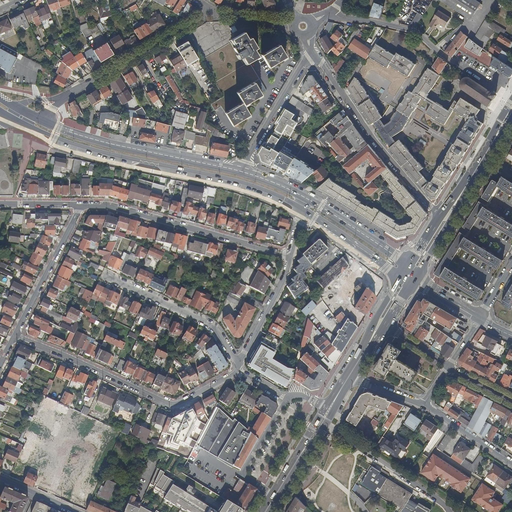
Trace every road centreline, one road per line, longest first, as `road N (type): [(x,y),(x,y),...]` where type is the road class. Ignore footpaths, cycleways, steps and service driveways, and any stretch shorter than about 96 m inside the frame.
road 1 (primary): [(8,118),(74,146),(241,182),(302,209)]
road 2 (residential): [(14,336),(171,405),(238,366)]
road 3 (residential): [(290,255),(82,204)]
road 4 (primary): [(241,171),(106,142),(39,117)]
road 5 (residential): [(311,53),(439,216)]
road 6 (residential): [(511,98),(415,32),(332,10)]
road 7 (primary): [(419,271),(511,120)]
road 8 (residential): [(67,96),(210,11)]
road 9 (residential): [(107,276),(215,329),(238,366)]
road 10 (primary): [(270,511),(352,377)]
road 11 (primary): [(400,276),(325,407)]
road 12 (residential): [(82,204),(14,336)]
road 13 (residential): [(241,171),(311,53)]
road 14 (primary): [(511,100),(439,216)]
road 15 (primary): [(325,407),(260,511)]
road 16 (residential): [(238,366),(290,255)]
road 17 (primary): [(406,263),(305,197)]
